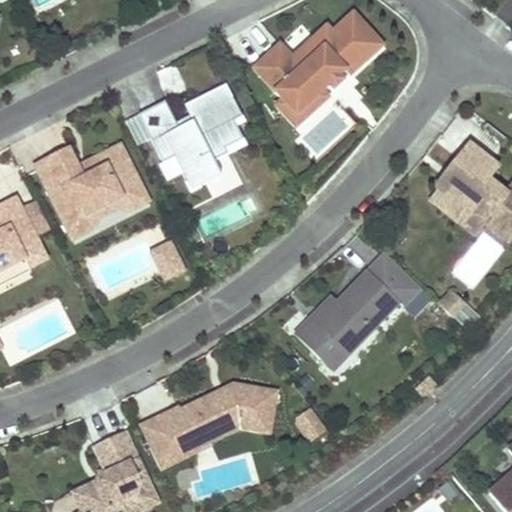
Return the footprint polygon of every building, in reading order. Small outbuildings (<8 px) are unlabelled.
[(346,19),(371,48),(345,72),(349,77),(383,47),(352,13),(346,19)] [(371,48),(346,19),(331,32),(326,26),(291,58),(279,45),(252,69),(281,101),(296,117),(323,92),(328,87),(339,77),(345,72),(371,48)] [(328,87),(333,92),(344,82),(339,77),(328,87)] [(242,141),(233,122),(241,118),(225,85),(184,106),(189,117),(192,122),(178,129),(175,124),(164,102),(138,116),(151,141),(162,164),(174,158),(191,191),(220,176),(213,162),(227,155),(224,150),(242,141)] [(323,92),(296,117),(281,101),(274,106),(295,129),(329,98),(323,92)] [(151,141),(138,116),(124,122),(137,148),(151,141)] [(192,122),(189,117),(175,124),(178,129),(192,122)] [(227,155),(245,146),(242,141),(224,150),(227,155)] [(148,202),(120,146),(87,163),(90,170),(80,175),(77,168),(68,151),(35,168),(65,226),(86,216),(89,223),(91,222),(123,206),(127,213),(148,202)] [(511,186),(505,195),(487,181),(497,168),(469,146),(449,172),(453,176),(443,189),(432,203),(447,214),(468,211),(484,223),(491,214),(496,218),(493,222),(511,236),(511,235),(511,186)] [(90,170),(87,163),(77,168),(80,175),(90,170)] [(443,189),(453,176),(449,172),(439,186),(443,189)] [(47,261),(35,237),(21,210),(16,199),(0,206),(0,272),(23,261),(28,271),(28,270),(47,261)] [(50,230),(36,203),(21,210),(35,237),(50,230)] [(484,223),(468,211),(447,214),(474,235),(484,223)] [(95,229),(91,222),(89,223),(86,216),(65,226),(72,240),(95,229)] [(511,236),(493,222),(489,227),(507,241),(511,236)] [(177,260),(169,245),(151,254),(159,269),(177,260)] [(346,357),(417,286),(385,254),(337,303),(315,325),(309,319),(294,335),(320,361),(335,346),(346,357)] [(165,281),(183,272),(177,260),(159,269),(165,281)] [(0,289),(30,274),(28,270),(28,271),(23,261),(0,272),(0,289)] [(452,320),(465,307),(451,293),(438,306),(452,320)] [(315,325),(337,303),(331,297),(309,319),(315,325)] [(346,357),(335,346),(320,361),(331,372),(346,357)] [(423,398),(436,385),(428,377),(415,390),(423,398)] [(270,436),(277,393),(232,385),(224,390),(227,396),(219,400),(216,393),(180,411),(178,408),(139,427),(154,458),(204,434),(209,445),(239,431),(270,436)] [(227,396),(224,390),(216,393),(219,400),(227,396)] [(296,425),(302,433),(308,429),(315,439),(327,431),(310,409),(297,418),(296,425)] [(302,433),(309,443),(315,439),(308,429),(302,433)] [(139,511),(157,504),(124,432),(92,447),(105,474),(100,485),(95,482),(71,493),(79,511),(139,511)] [(160,472),(211,448),(209,445),(204,434),(154,458),(160,472)] [(511,511),(511,445),(507,450),(511,455),(511,473),(503,480),(488,493),(502,511),(511,511)] [(100,485),(105,474),(99,472),(95,482),(100,485)] [(461,487),(450,474),(438,485),(448,498),(461,487)] [(472,500),(461,487),(448,498),(459,511),(472,500)]
